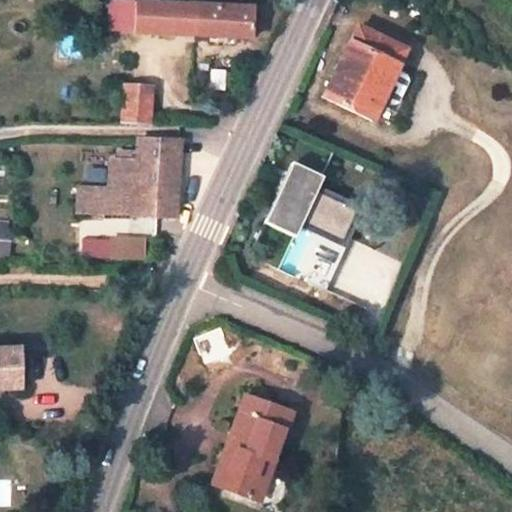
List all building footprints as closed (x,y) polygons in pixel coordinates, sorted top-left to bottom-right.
[(251,7),(129,0),(108,0),(106,28),(132,29),(132,32),(250,38),(251,7)] [(403,49),(356,26),(349,41),(346,40),(320,95),(371,120),(381,99),(390,104),(397,102),(407,81),(405,73),(395,69),(397,66),(395,65),(403,49)] [(149,87),(122,85),(119,121),(146,122),(149,87)] [(133,215),(174,217),(178,141),(137,140),(136,155),(133,208),(133,215)] [(84,181),(83,205),(133,208),(136,155),(118,154),(117,183),(84,181)] [(263,224),(292,237),(297,227),(310,234),(306,243),(291,276),(323,291),(343,248),(341,247),(346,235),(349,236),(353,226),(341,220),(347,206),(314,191),(320,177),(291,164),(263,224)] [(110,237),(109,260),(144,261),(145,238),(110,237)] [(0,387),(17,387),(16,347),(0,347),(0,387)] [(290,410),(242,392),(209,485),(256,502),(290,410)]
